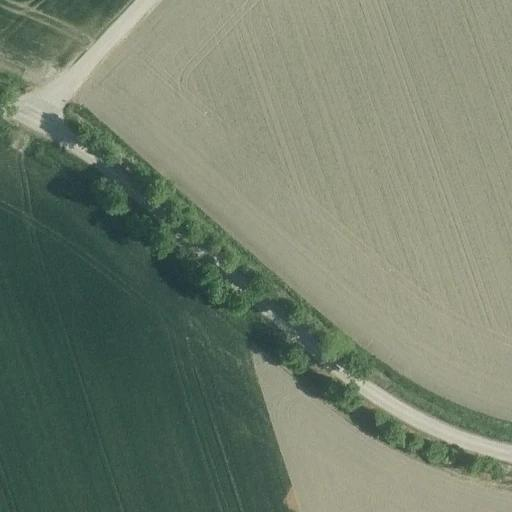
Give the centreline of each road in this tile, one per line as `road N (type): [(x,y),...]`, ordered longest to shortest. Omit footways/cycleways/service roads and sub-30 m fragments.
road 1 (unclassified): [(511,454),(388,404),(35,117)]
road 2 (unclassified): [(35,117),(147,0)]
